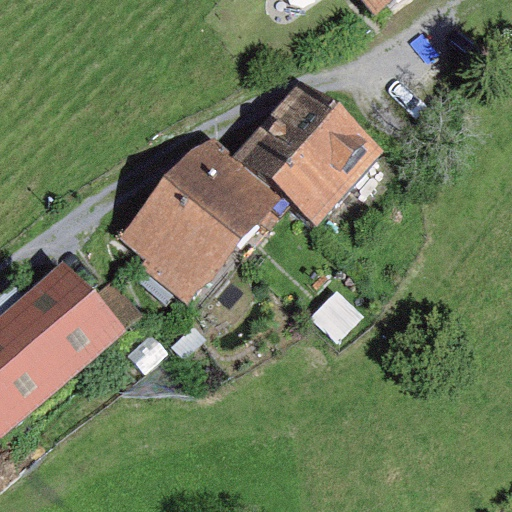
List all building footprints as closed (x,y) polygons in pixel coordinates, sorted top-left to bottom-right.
[(374,0),(385,13),(402,0),(374,0)] [(306,99),(245,167),(290,209),(309,226),(371,157),(306,99)] [(216,141),(170,190),(245,258),(290,209),(245,167),(216,141)] [(170,190),(125,240),(200,308),(245,258),(170,190)] [(0,330),(0,434),(1,436),(119,331),(65,272),(0,330)]
